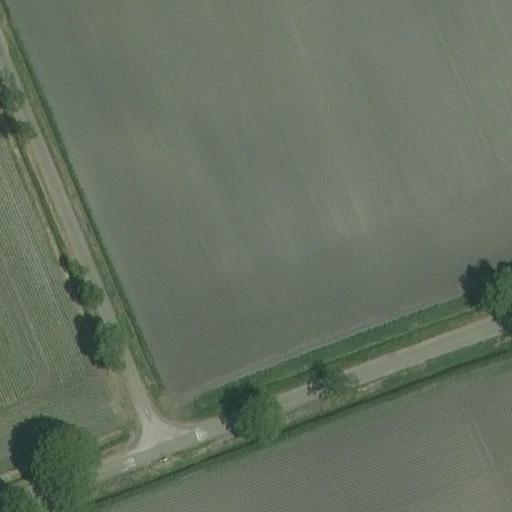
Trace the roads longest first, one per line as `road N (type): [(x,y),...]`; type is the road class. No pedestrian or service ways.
road 1 (unclassified): [(159,448),(0,58)]
road 2 (unclassified): [(159,448),(511,321)]
road 3 (unclassified): [(0,510),(159,448)]
